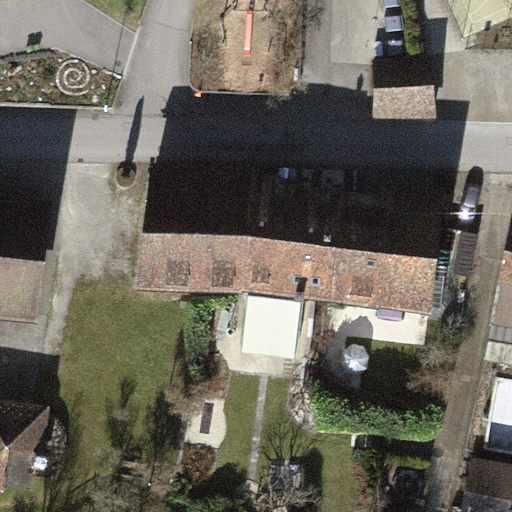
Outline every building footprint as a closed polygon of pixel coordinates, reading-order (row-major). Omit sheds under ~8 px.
[(446,61),(386,57),(383,113),(443,116),(446,61)] [(450,314),(457,186),(305,162),(168,161),(161,290),(312,292),(450,314)] [(0,313),(56,320),(67,205),(0,199),(0,313)] [(511,245),(492,324),(511,327),(511,245)] [(51,409),(0,400),(0,489),(37,495),(51,409)] [(511,511),(511,465),(484,460),(472,511),(511,511)]
